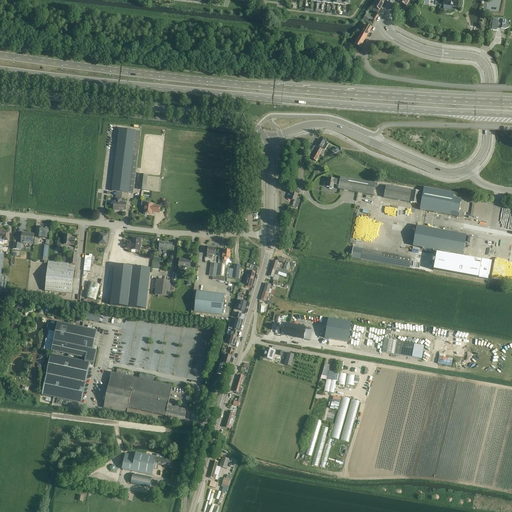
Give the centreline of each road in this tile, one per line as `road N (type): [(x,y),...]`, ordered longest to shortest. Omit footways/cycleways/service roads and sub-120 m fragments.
road 1 (primary): [(511,103),(258,86),(0,55)]
road 2 (primary): [(0,69),(511,114)]
road 3 (secondary): [(265,140),(236,118),(0,94)]
road 4 (unclassified): [(0,213),(165,233),(270,235)]
road 5 (tertiary): [(469,169),(484,152),(486,69),(475,57),(393,34),(385,16)]
road 6 (tertiary): [(469,169),(444,174),(330,125),(265,140)]
road 7 (track): [(201,435),(0,409)]
road 8 (track): [(511,389),(362,363)]
road 9 (residential): [(185,511),(203,426),(224,399)]
